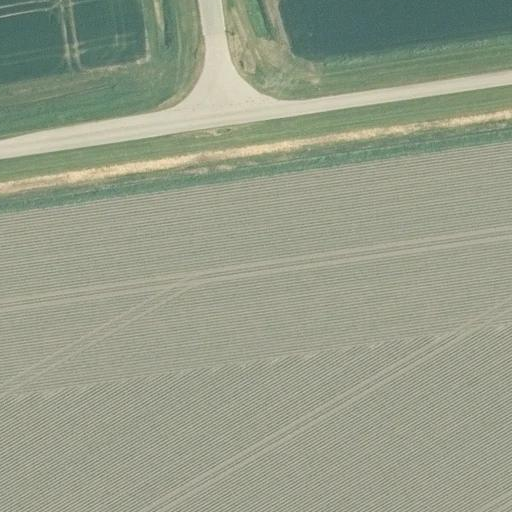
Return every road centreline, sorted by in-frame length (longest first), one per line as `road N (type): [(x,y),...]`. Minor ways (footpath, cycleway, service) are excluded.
road 1 (unclassified): [(224,114),(511,72)]
road 2 (unclassified): [(0,148),(224,114)]
